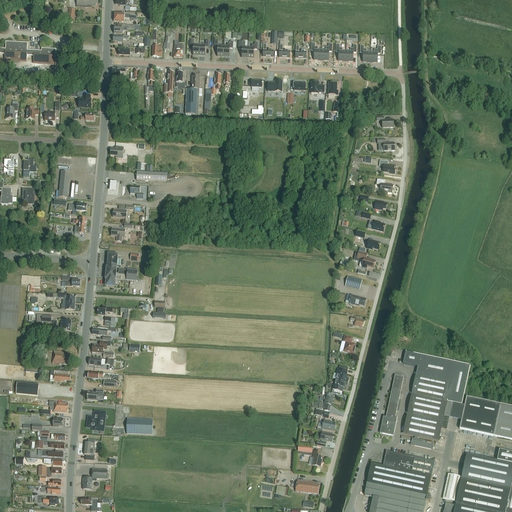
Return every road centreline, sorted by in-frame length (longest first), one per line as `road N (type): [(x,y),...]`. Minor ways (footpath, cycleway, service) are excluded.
road 1 (unclassified): [(320,511),(398,217),(403,83),(391,73),(106,62)]
road 2 (tertiary): [(70,511),(86,317)]
